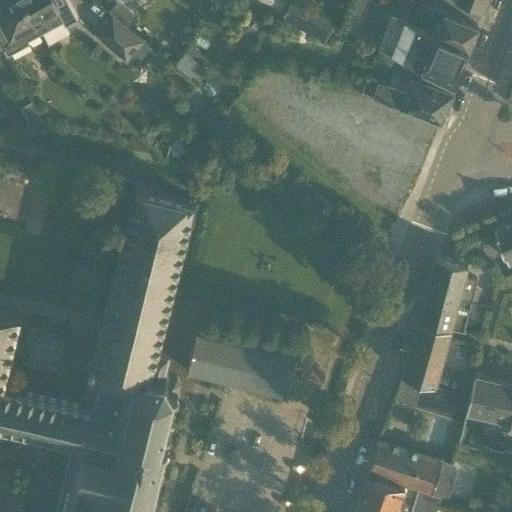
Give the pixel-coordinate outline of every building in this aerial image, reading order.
[(0,22),(0,41),(4,49),(25,37),(22,29),(35,22),(22,0),(0,0),(0,16),(2,21),(0,22)] [(22,0),(35,22),(41,33),(77,13),(69,0),(22,0)] [(111,12),(124,23),(133,12),(119,0),(117,0),(109,10),(111,12)] [(361,18),(368,0),(354,0),(348,13),(361,18)] [(458,0),(483,10),(487,0),(458,0)] [(435,34),(469,48),(478,25),(428,4),(423,17),(437,20),(440,21),(435,34)] [(302,6),(293,23),(300,27),(325,40),(334,23),(318,15),(302,6)] [(392,9),(391,10),(378,44),(454,86),(469,48),(435,34),(392,9)] [(111,12),(94,33),(126,60),(143,39),(124,23),(111,12)] [(175,64),(194,80),(204,67),(185,52),(175,64)] [(450,91),(449,90),(393,68),(388,81),(367,74),(362,89),(441,121),(441,119),(440,118),(444,109),(443,109),(444,107),(448,100),(449,93),(450,91)] [(31,101),(21,107),(27,118),(43,122),(31,101)] [(147,511),(149,511),(150,509),(145,507),(148,493),(153,495),(160,469),(164,470),(165,466),(161,465),(164,451),(168,452),(169,448),(164,447),(167,433),(170,433),(171,430),(168,429),(172,415),(174,415),(175,412),(172,411),(177,394),(180,393),(179,390),(178,390),(180,382),(177,376),(169,374),(169,373),(166,371),(166,373),(165,373),(170,354),(157,352),(161,335),(169,302),(175,304),(180,282),(174,281),(194,199),(135,185),(132,198),(125,196),(123,206),(117,229),(124,230),(104,311),(95,309),(95,310),(92,321),(101,324),(100,329),(93,328),(82,371),(80,370),(78,379),(76,379),(76,382),(87,385),(84,398),(70,394),(68,401),(23,389),(24,385),(19,384),(18,388),(2,384),(6,368),(12,368),(17,365),(20,360),(15,357),(14,356),(12,354),(10,353),(19,314),(0,309),(0,511),(143,511),(144,511),(147,511)] [(333,206),(318,195),(311,203),(327,214),(333,206)] [(511,216),(505,219),(506,220),(494,225),(497,233),(495,233),(503,253),(505,252),(508,260),(511,258),(511,216)] [(467,262),(453,258),(436,254),(425,295),(456,303),(457,297),(471,300),(477,278),(464,274),(467,262)] [(500,286),(511,285),(511,284),(511,276),(497,279),(500,286)] [(463,330),(471,300),(457,297),(456,303),(425,295),(419,319),(450,327),(463,330)] [(419,319),(415,331),(402,373),(434,383),(461,391),(469,392),(472,379),(438,369),(450,327),(419,319)] [(249,384),(285,393),(287,395),(297,353),(296,353),(295,354),(259,345),(259,343),(247,340),(246,342),(197,330),(198,328),(196,328),(193,343),(189,358),(186,370),(187,370),(188,369),(237,381),(235,386),(248,389),(249,384)] [(477,412),(488,415),(496,378),(484,375),(484,374),(474,372),(472,379),(469,392),(465,411),(477,414),(477,412)] [(402,373),(393,397),(463,419),(465,411),(469,392),(461,391),(434,383),(402,373)] [(509,421),(511,408),(511,379),(508,379),(508,380),(496,378),(488,415),(499,417),(509,421)] [(441,458),(377,437),(367,468),(442,492),(444,492),(445,492),(447,491),(448,490),(449,489),(456,467),(455,466),(455,464),(454,463),(453,462),(452,462),(441,458)] [(435,511),(441,495),(366,471),(359,492),(381,499),(379,507),(393,511),(394,511),(396,508),(407,511),(435,511)] [(359,492),(353,511),(407,511),(396,508),(394,511),(393,511),(379,507),(381,499),(359,492)]
